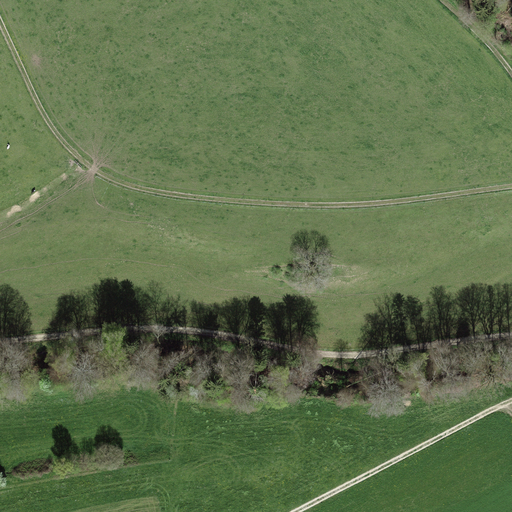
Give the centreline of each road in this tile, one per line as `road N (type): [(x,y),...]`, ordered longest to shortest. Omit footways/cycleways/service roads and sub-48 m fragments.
road 1 (track): [(0,23),(61,140),(126,184),(313,204),(511,185)]
road 2 (track): [(0,342),(163,329),(353,355),(511,335)]
road 3 (track): [(292,511),(502,404)]
